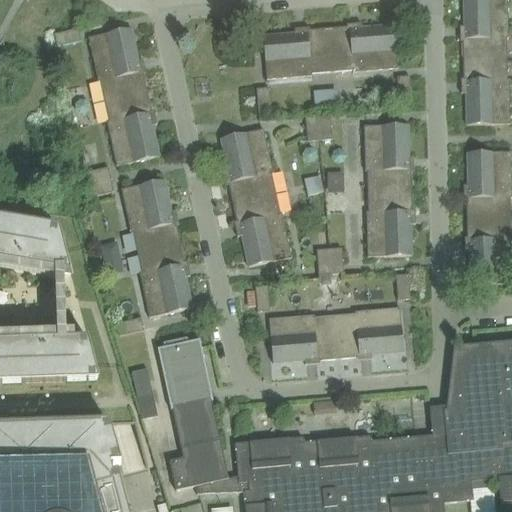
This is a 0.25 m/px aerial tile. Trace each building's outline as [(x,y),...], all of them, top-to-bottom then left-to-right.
[(464,61),(507,60),(507,40),(509,40),(508,15),(508,0),(464,0),(465,39),(463,39),(464,61)] [(398,70),(394,27),(352,31),(351,28),(329,30),(333,74),(353,72),(354,74),(398,70)] [(57,48),(81,43),(79,30),(55,35),(57,48)] [(141,72),(132,30),(89,39),(99,84),(100,83),(105,103),(148,94),(143,71),(141,72)] [(267,82),(287,80),(313,78),(313,76),(333,74),(329,30),(306,32),(306,34),(264,38),(267,82)] [(508,82),(507,60),(464,61),(464,84),(466,84),(467,127),(511,126),(510,82),(508,82)] [(399,103),(412,102),(410,78),(397,79),(399,103)] [(259,115),(272,114),(270,89),(257,91),(259,115)] [(117,168),(140,163),(160,158),(151,116),(153,116),(148,94),(105,103),(109,124),(108,125),(117,168)] [(331,118),(319,119),(320,142),(333,141),(331,124),(331,118)] [(319,119),(306,120),(306,127),(307,135),(307,143),(320,142),(319,119)] [(410,170),(408,127),(388,127),(364,128),(366,175),(368,175),(368,193),(412,192),(412,169),(410,170)] [(233,205),(275,196),(271,177),(273,177),(263,131),(222,140),(231,182),(229,183),(233,205)] [(467,221),(510,220),(510,200),(511,199),(511,191),(511,154),(468,155),(469,198),(467,198),(467,221)] [(84,174),(87,188),(111,182),(108,170),(84,174)] [(87,188),(90,200),(113,194),(111,182),(87,188)] [(174,224),(165,182),(121,191),(131,236),(133,236),(137,255),(181,246),(176,223),(174,224)] [(367,259),(392,258),(412,258),(411,215),(413,215),(412,192),(368,193),(369,215),(366,215),(367,259)] [(280,218),(275,196),(233,205),(238,227),(240,227),(250,269),(291,260),(282,217),(280,218)] [(0,381),(0,385),(3,385),(2,377),(20,377),(21,377),(22,384),(22,385),(67,383),(67,375),(97,374),(95,368),(92,357),(88,341),(75,341),(0,343),(0,262),(71,275),(61,238),(40,234),(40,226),(0,218),(0,381)] [(511,240),(511,241),(510,220),(467,221),(468,243),(470,243),(471,286),(511,285),(511,240)] [(119,244),(104,248),(110,275),(125,271),(119,244)] [(150,319),(193,310),(184,268),(186,268),(181,246),(137,255),(142,276),(141,277),(150,319)] [(342,250),(329,251),(331,275),(344,274),(343,266),(342,250)] [(329,251),(317,252),(318,268),(319,277),(331,275),(329,251)] [(398,302),(411,301),(409,276),(396,277),(398,302)] [(258,314),(271,313),(269,288),(256,289),(258,314)] [(339,361),(362,359),(361,357),(404,353),(400,310),(381,312),(354,314),(354,316),(335,318),(339,361)] [(315,320),(314,317),(270,321),(273,365),(316,361),(316,363),(339,361),(335,318),(315,320)] [(120,338),(143,333),(141,320),(117,325),(120,338)] [(214,402),(202,352),(200,342),(189,344),(188,340),(164,345),(165,349),(158,351),(171,412),(173,411),(184,460),(170,463),(177,493),(196,489),(198,496),(243,492),(244,502),(244,511),(444,511),(444,506),(471,503),(474,503),(473,491),(488,490),(488,482),(498,481),(500,511),(511,511),(511,343),(454,349),(447,408),(446,412),(430,413),(433,437),(372,443),(371,438),(305,444),(304,439),(236,446),(238,478),(229,480),(212,403),(214,402)] [(148,370),(132,374),(137,397),(153,393),(148,370)] [(142,421),(158,418),(153,393),(137,397),(142,421)] [(322,404),(314,405),(315,417),(323,416),(322,404)] [(0,511),(128,511),(118,473),(112,475),(110,466),(121,465),(111,431),(0,435),(0,511)]
